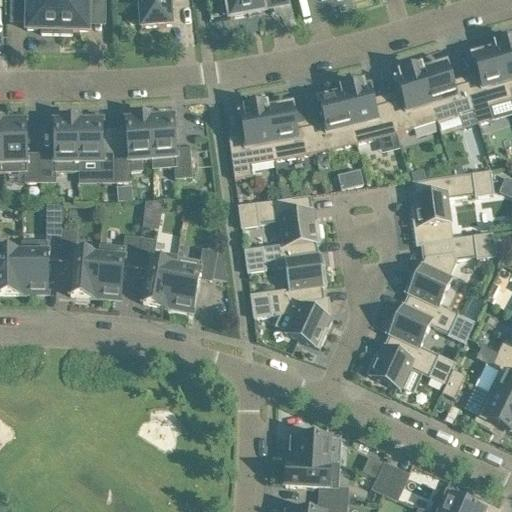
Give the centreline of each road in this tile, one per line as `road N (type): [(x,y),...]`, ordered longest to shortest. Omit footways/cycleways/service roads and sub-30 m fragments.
road 1 (residential): [(510,0),(209,74),(0,84)]
road 2 (residential): [(250,374),(155,345),(0,335)]
road 3 (residential): [(369,305),(385,277),(385,213),(368,202),(347,211),(344,247),(356,286)]
road 4 (residential): [(511,486),(328,398)]
road 5 (residential): [(242,511),(250,374)]
